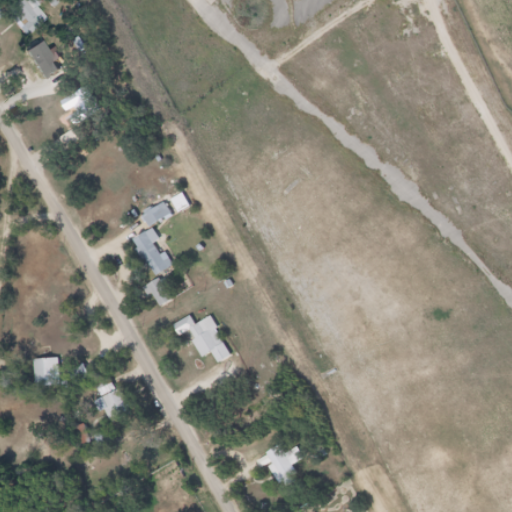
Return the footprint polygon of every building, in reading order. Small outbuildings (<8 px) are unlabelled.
[(29,36),(44,23),(23,0),(19,0),(7,11),(29,36)] [(23,80),(27,89),(67,68),(63,59),(23,80)] [(68,102),(77,121),(98,111),(88,92),(68,102)] [(177,200),(181,212),(191,208),(188,197),(177,200)] [(174,216),(167,204),(146,216),(152,228),(174,216)] [(159,244),(163,241),(156,230),(136,242),(158,278),(173,269),(159,244)] [(153,283),(160,307),(174,303),(167,279),(153,283)] [(170,326),(176,337),(189,330),(194,340),(190,342),(199,357),(209,351),(216,362),(228,355),(214,330),(217,328),(209,315),(192,325),(187,316),(170,326)] [(30,359),(31,387),(58,386),(57,358),(30,359)] [(65,370),(72,384),(86,377),(79,363),(65,370)] [(96,390),(100,397),(92,401),(97,412),(101,410),(108,425),(130,415),(119,389),(114,392),(110,384),(96,390)] [(103,453),(114,444),(105,433),(95,442),(103,453)] [(294,447),(283,454),(278,446),(265,453),(267,456),(256,462),(260,469),(270,463),(271,464),(266,467),(277,485),(281,483),(285,488),(294,483),(291,478),(295,475),(289,465),(301,458),(294,447)]
